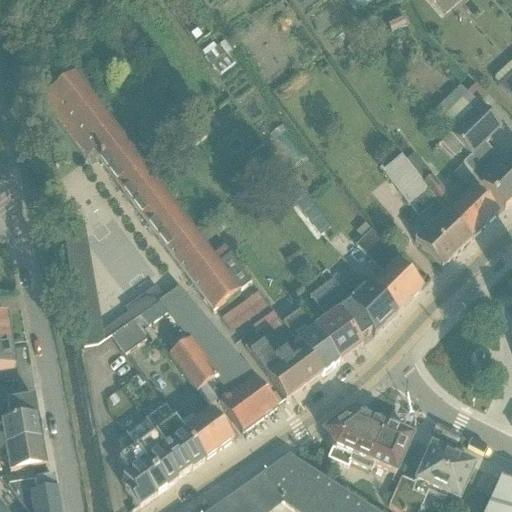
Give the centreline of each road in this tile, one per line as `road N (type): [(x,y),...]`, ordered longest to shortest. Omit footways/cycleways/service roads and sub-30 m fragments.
road 1 (residential): [(0,204),(21,245),(70,511)]
road 2 (tertiary): [(385,359),(170,511)]
road 3 (tertiary): [(511,238),(385,359)]
road 4 (residential): [(385,359),(458,425),(511,451)]
